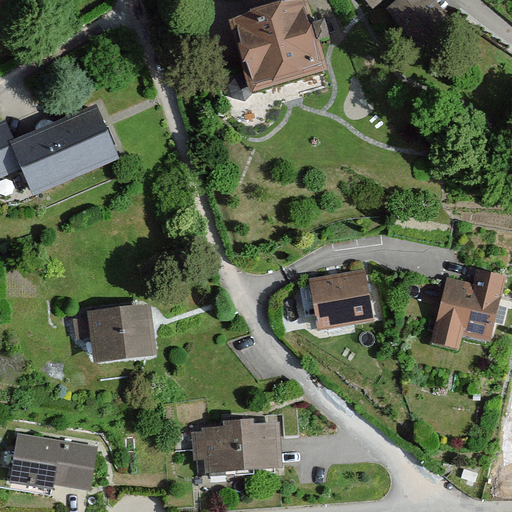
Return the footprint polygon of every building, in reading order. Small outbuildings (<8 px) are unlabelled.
[(308,0),(295,0),(228,21),(251,93),(330,68),(308,0)] [(428,0),(401,0),(387,13),(419,51),(450,24),(428,0)] [(11,120),(0,124),(0,177),(19,170),(30,197),(121,159),(98,106),(19,139),(11,120)] [(365,263),(309,272),(318,329),(374,320),(365,263)] [(469,283),(447,278),(433,344),(459,350),(461,337),(491,344),(506,275),(472,267),(469,283)] [(150,304),(87,311),(93,362),(155,355),(150,304)] [(280,423),(203,429),(206,475),(283,469),(280,423)] [(98,444),(19,432),(12,483),(54,489),(55,484),(91,489),(98,444)]
